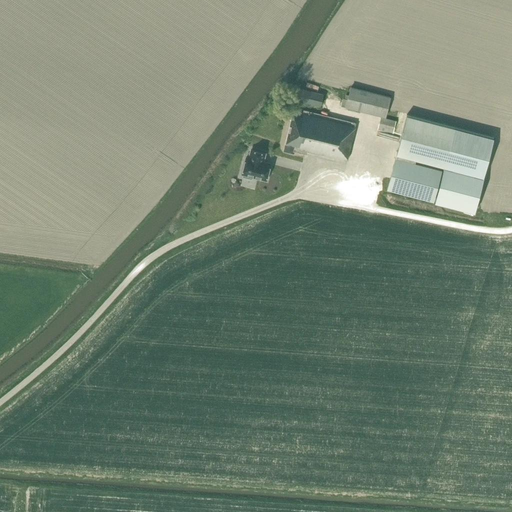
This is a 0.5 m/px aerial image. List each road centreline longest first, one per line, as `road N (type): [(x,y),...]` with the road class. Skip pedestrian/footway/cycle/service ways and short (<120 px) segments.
road 1 (unclassified): [(0,402),(166,248),(292,197),(357,207)]
road 2 (track): [(357,207),(511,230)]
